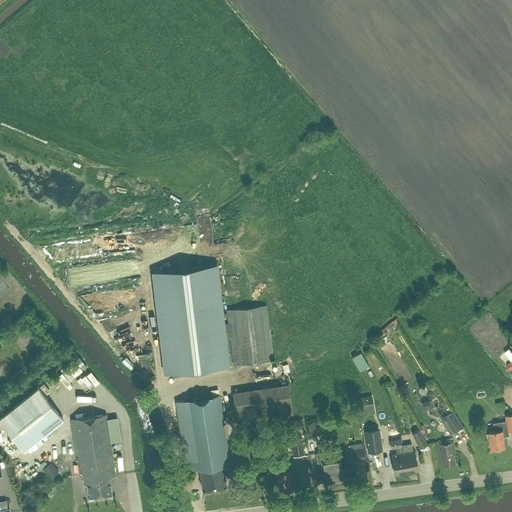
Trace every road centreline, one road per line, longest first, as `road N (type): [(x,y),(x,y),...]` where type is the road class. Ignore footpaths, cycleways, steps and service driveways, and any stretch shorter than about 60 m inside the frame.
road 1 (unclassified): [(252,511),(511,475)]
road 2 (unknown): [(132,511),(119,409),(106,397),(74,400)]
road 3 (unknown): [(188,511),(161,379)]
